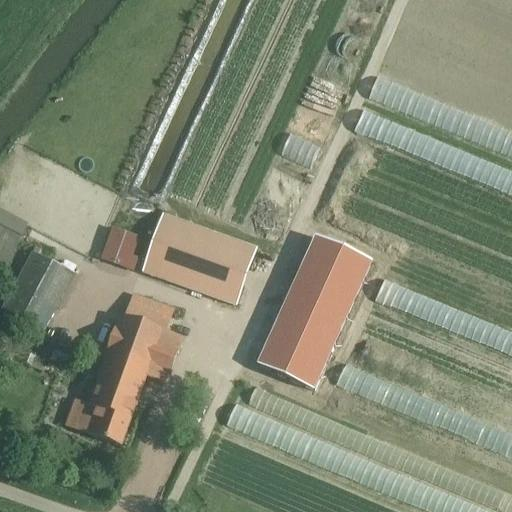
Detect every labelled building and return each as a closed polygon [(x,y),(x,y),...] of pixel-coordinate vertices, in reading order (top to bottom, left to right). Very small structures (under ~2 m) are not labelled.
[(257,252),(162,218),(142,275),(237,309),(257,252)] [(312,242),(254,371),(309,395),(367,267),(312,242)] [(87,261),(102,267),(106,257),(90,251),(87,261)] [(0,328),(23,341),(61,270),(33,255),(0,316),(0,328)] [(108,353),(88,408),(83,406),(74,432),(92,438),(92,439),(121,449),(146,379),(167,387),(183,342),(120,319),(115,333),(114,332),(107,352),(108,353)]
